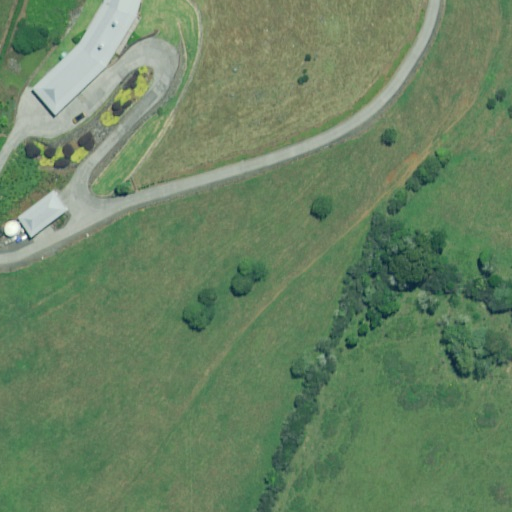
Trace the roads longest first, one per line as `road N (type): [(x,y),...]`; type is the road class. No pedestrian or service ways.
road 1 (track): [(0,155),(14,131),(74,117),(143,56),(166,67),(163,82),(88,161),(79,183),(85,201),(130,200),(336,136),(399,77),(435,0)]
road 2 (track): [(0,262),(111,203)]
